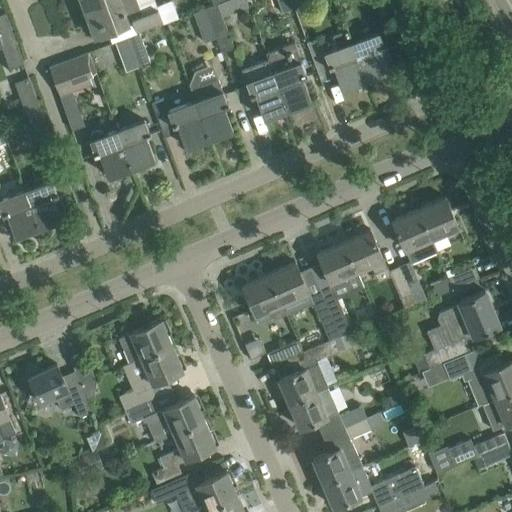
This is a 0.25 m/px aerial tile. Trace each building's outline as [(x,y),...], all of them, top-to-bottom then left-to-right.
[(103,0),(84,7),(95,36),(105,32),(109,43),(114,41),(126,36),(138,32),(163,23),(177,18),(171,0),(165,0),(156,4),(154,0),(103,0)] [(276,0),(281,12),(295,7),(292,0),(276,0)] [(218,2),(213,4),(205,7),(215,35),(221,51),(233,46),(218,4),(218,2)] [(215,35),(205,7),(193,11),(203,40),(215,35)] [(0,49),(7,68),(23,61),(6,12),(5,12),(0,13),(0,49)] [(333,35),(337,48),(323,53),(329,67),(333,65),(341,87),(365,79),(362,69),(352,42),(347,30),(333,35)] [(137,65),(149,61),(138,32),(126,36),(137,65)] [(379,32),(352,42),(362,69),(365,79),(389,70),(380,47),(384,46),(379,32)] [(137,65),(126,36),(114,41),(124,70),(137,65)] [(294,40),(265,51),(268,58),(287,108),(311,99),(302,77),(307,75),(294,40)] [(82,53),(68,59),(49,65),(60,95),(92,83),(82,53)] [(287,108),(268,58),(240,68),(245,82),(249,93),(250,96),(255,94),(263,117),(287,108)] [(201,87),(191,90),(195,101),(206,129),(209,137),(232,128),(229,120),(224,105),(229,104),(228,101),(224,90),(222,91),(217,78),(200,84),(201,87)] [(163,99),(152,103),(163,135),(174,131),(172,125),(177,123),(185,146),(209,137),(206,129),(195,101),(191,91),(189,103),(167,111),(163,99)] [(25,107),(26,108),(39,104),(35,95),(23,100),(25,107)] [(37,140),(50,135),(39,104),(26,109),(37,140)] [(150,133),(145,119),(117,130),(130,166),(154,157),(146,135),(150,133)] [(94,154),(99,152),(107,175),(130,166),(117,130),(90,140),(94,151),(93,151),(94,154)] [(51,180),(23,190),(34,219),(37,226),(62,217),(59,209),(64,208),(58,193),(71,188),(63,166),(61,167),(48,171),(51,180)] [(23,190),(0,198),(0,208),(1,211),(7,228),(12,227),(15,235),(37,226),(34,219),(23,190)] [(445,196),(441,197),(418,207),(431,237),(445,231),(447,235),(460,230),(445,196)] [(431,237),(418,207),(392,219),(410,259),(410,261),(437,250),(431,237)] [(390,274),(370,228),(344,239),(357,269),(370,263),(377,280),(390,274)] [(357,269),(344,239),(317,251),(332,285),(346,279),(344,275),(357,269)] [(410,259),(399,264),(415,302),(425,298),(410,261),(410,259)] [(295,261),(269,272),(271,276),(282,301),(296,295),(298,300),(310,294),(303,279),(295,261)] [(399,264),(388,269),(404,307),(415,302),(399,264)] [(452,286),(478,277),(474,265),(448,275),(452,286)] [(269,272),(242,283),(259,321),(266,318),(271,316),(275,317),(286,312),(282,301),(271,276),(269,272)] [(334,288),(322,293),(335,323),(339,334),(350,330),(337,297),(334,288)] [(447,327),(452,340),(464,335),(465,339),(473,335),(481,332),(499,325),(485,289),(480,291),(466,297),(458,300),(459,302),(440,310),(437,317),(440,324),(447,327)] [(322,293),(311,298),(324,328),(335,323),(322,293)] [(172,344),(161,318),(118,336),(126,355),(130,362),(172,344)] [(347,333),(333,338),(336,346),(337,348),(351,343),(347,333)] [(442,362),(469,350),(465,339),(464,335),(452,340),(422,352),(428,367),(442,362)] [(293,372),(279,378),(289,403),(297,400),(327,387),(315,360),(338,350),(337,348),(336,346),(333,338),(300,351),(287,357),(293,372)] [(286,344),(267,351),(272,363),(287,357),(300,351),(296,340),(286,344)] [(130,362),(124,365),(134,388),(118,395),(125,409),(150,398),(144,385),(183,369),(172,344),(130,362)] [(467,378),(469,377),(474,389),(480,403),(482,402),(485,401),(511,389),(511,358),(508,360),(502,363),(498,355),(494,353),(481,358),(476,347),(469,350),(442,362),(449,378),(464,372),(465,373),(467,378)] [(95,377),(92,369),(83,351),(69,357),(75,370),(81,383),(95,377)] [(28,376),(29,378),(24,380),(30,391),(34,389),(41,403),(56,396),(62,408),(76,402),(82,416),(93,411),(81,383),(75,370),(62,375),(57,363),(28,376)] [(297,400),(289,403),(300,427),(307,423),(318,419),(337,410),(327,387),(297,400)] [(511,389),(485,401),(482,402),(493,428),(501,425),(502,425),(511,420),(511,389)] [(392,405),(404,399),(400,391),(388,397),(392,405)] [(8,413),(0,394),(0,440),(4,439),(3,437),(16,431),(8,413)] [(130,421),(145,415),(156,440),(175,431),(175,432),(205,419),(194,394),(155,411),(150,398),(125,409),(130,421)] [(344,426),(366,417),(361,405),(339,414),(344,426)] [(379,424),(374,413),(366,417),(344,426),(349,436),(379,424)] [(181,446),(160,456),(164,466),(153,471),(159,484),(183,474),(177,461),(216,445),(205,419),(175,432),(181,446)] [(504,432),(472,443),(476,455),(481,452),(481,454),(508,442),(504,432)] [(354,441),(341,446),(331,449),(313,457),(323,482),(363,465),(354,441)] [(481,454),(485,463),(511,452),(508,442),(481,454)] [(104,465),(97,447),(71,457),(78,475),(104,465)] [(323,482),(334,506),(371,490),(378,505),(403,495),(424,486),(417,465),(371,484),(363,465),(323,482)] [(183,474),(159,484),(165,497),(179,492),(187,511),(199,511),(238,496),(227,470),(188,486),(183,474)] [(100,475),(86,480),(91,493),(105,488),(100,475)] [(407,505),(403,495),(378,505),(381,511),(393,511),(401,508),(407,505)] [(244,511),(238,496),(199,511),(244,511)]
